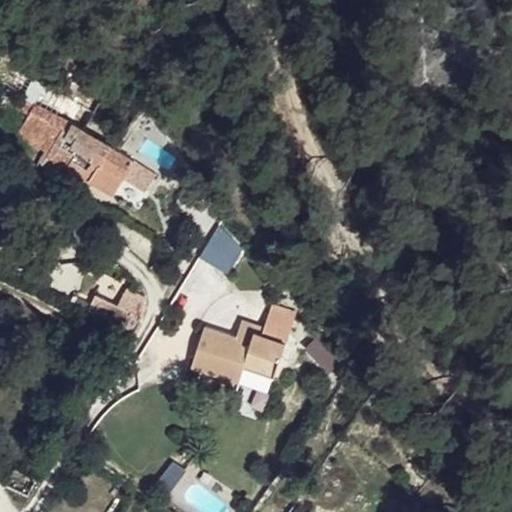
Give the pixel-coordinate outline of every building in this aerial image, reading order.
[(135,160),(32,103),(20,126),(66,150),(75,136),(81,138),(64,168),(87,183),(89,179),(114,195),(135,160)] [(239,249),(216,225),(200,255),(224,271),(239,249)] [(246,253),(239,249),(226,269),(232,274),(246,253)] [(119,302),(125,287),(100,277),(94,291),(119,302)] [(92,299),(86,309),(106,319),(125,328),(134,332),(141,322),(92,299)] [(234,336),(201,326),(189,368),(238,383),(242,369),(273,379),(293,314),(269,306),(263,329),(255,326),(252,333),(237,327),(234,336)] [(125,328),(106,319),(98,337),(117,346),(125,328)] [(240,320),(237,327),(252,333),(255,326),(240,320)] [(319,333),(305,348),(329,370),(343,355),(319,333)] [(36,480),(13,469),(5,487),(27,497),(36,480)]
